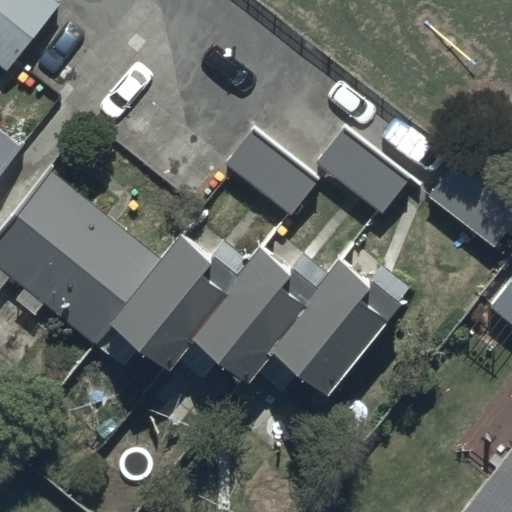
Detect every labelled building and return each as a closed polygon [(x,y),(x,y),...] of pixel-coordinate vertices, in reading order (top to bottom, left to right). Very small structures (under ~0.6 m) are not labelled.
[(0,0),(0,66),(4,69),(58,2),(55,0),(0,0)] [(318,177),(251,124),(222,161),(294,218),(305,204),(300,200),(318,177)] [(340,124),(314,160),(383,210),(409,174),(340,124)] [(0,173),(22,147),(0,129),(0,173)] [(511,219),(511,202),(453,157),(426,191),(494,243),(511,219)] [(158,253),(47,164),(0,222),(0,285),(8,276),(20,286),(13,295),(32,310),(40,300),(121,365),(137,344),(166,367),(174,357),(201,379),(218,358),(245,380),(253,370),(278,390),(295,369),(325,392),(410,286),(378,261),(364,279),(337,257),(326,271),(299,250),(287,264),(255,239),(241,256),(219,239),(207,254),(176,230),(158,253)] [(511,272),(487,304),(511,323),(511,272)] [(511,511),(511,440),(454,511),(511,511)]
